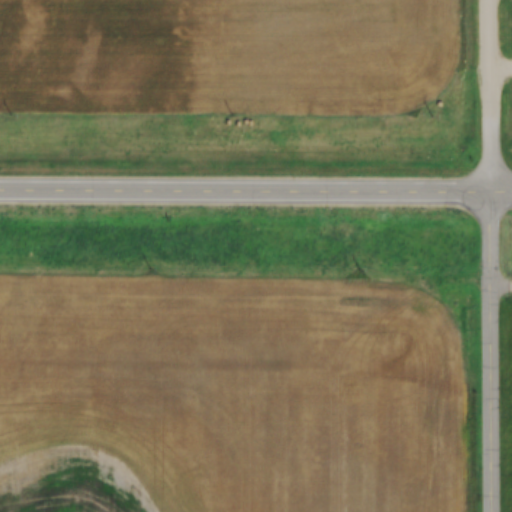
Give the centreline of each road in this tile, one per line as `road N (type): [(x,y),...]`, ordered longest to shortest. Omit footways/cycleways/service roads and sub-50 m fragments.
road 1 (primary): [(0,194),(511,197)]
road 2 (tertiary): [(497,511),(497,197)]
road 3 (residential): [(497,197),(496,0)]
